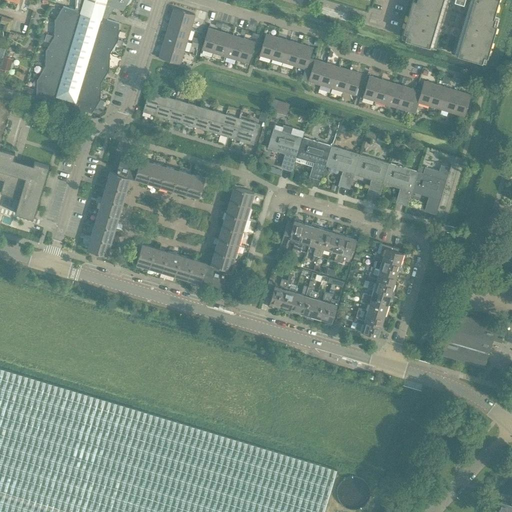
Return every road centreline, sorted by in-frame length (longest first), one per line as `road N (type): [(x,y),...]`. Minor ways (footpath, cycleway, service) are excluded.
road 1 (tertiary): [(390,365),(49,264)]
road 2 (residential): [(390,365),(423,243),(289,199),(279,203),(274,222)]
road 3 (tertiary): [(49,264),(92,138),(127,108),(160,0)]
road 4 (residential): [(194,0),(324,36),(342,55),(391,69),(406,64)]
road 5 (tertiary): [(511,428),(464,392),(390,365)]
